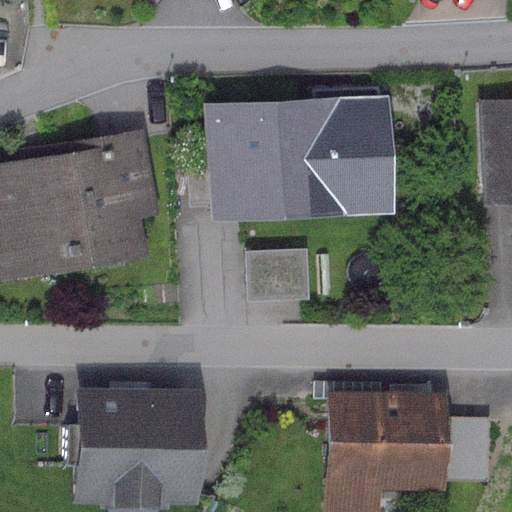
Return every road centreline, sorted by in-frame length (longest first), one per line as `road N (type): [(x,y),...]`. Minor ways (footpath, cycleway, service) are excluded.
road 1 (residential): [(0,103),(101,60),(159,48),(511,40)]
road 2 (residential): [(0,344),(511,349)]
